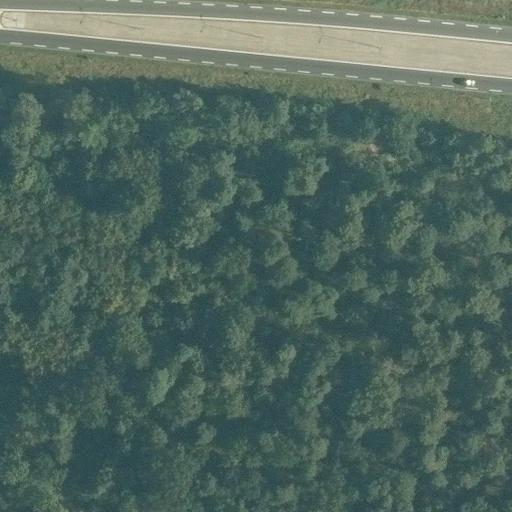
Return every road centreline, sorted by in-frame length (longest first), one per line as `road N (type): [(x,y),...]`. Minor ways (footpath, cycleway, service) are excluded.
road 1 (primary): [(0,34),(511,84)]
road 2 (primary): [(511,36),(0,4)]
